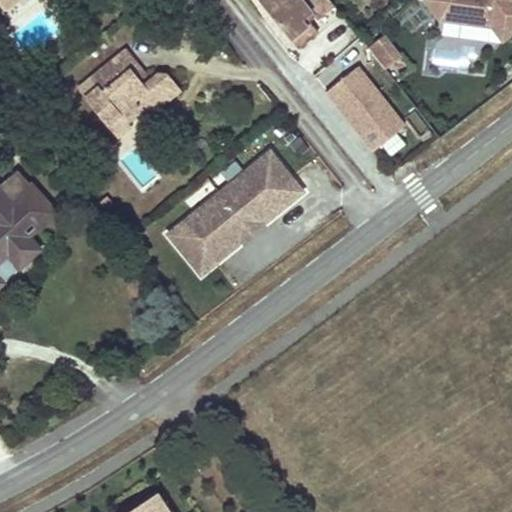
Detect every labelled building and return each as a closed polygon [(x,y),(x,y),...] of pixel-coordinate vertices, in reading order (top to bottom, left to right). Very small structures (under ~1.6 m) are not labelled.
[(13,0),(0,0),(0,6),(2,9),(13,0)] [(304,14),(307,12),(310,11),(316,18),(332,4),(329,0),(257,0),(294,47),(315,30),(304,14)] [(511,0),(424,0),(441,21),(491,28),(497,23),(505,24),(511,32),(511,0)] [(497,23),(491,28),(502,42),(511,34),(511,32),(505,24),(497,23)] [(370,47),(385,67),(400,55),(385,35),(370,47)] [(123,48),(90,75),(96,84),(84,95),(106,123),(119,113),(125,121),(141,109),(148,116),(178,90),(167,74),(156,73),(142,84),(136,77),(128,67),(134,62),(123,48)] [(128,67),(136,77),(142,71),(134,62),(128,67)] [(405,126),(357,67),(326,92),(374,150),(405,126)] [(116,136),(129,126),(125,121),(119,113),(106,123),(116,136)] [(289,205),(304,193),(272,153),(170,234),(202,274),(216,263),(211,258),(234,239),(239,245),(265,224),(261,218),(285,199),(289,205)] [(0,284),(41,250),(30,237),(22,227),(49,204),(21,170),(1,186),(0,185),(0,284)] [(265,224),(289,205),(285,199),(261,218),(265,224)] [(22,227),(30,237),(57,214),(49,204),(22,227)] [(216,263),(239,245),(234,239),(211,258),(216,263)] [(169,511),(163,502),(166,500),(154,482),(151,484),(149,482),(112,507),(115,511),(116,511),(148,491),(162,511),(169,511)] [(104,511),(162,511),(148,491),(116,511),(115,511),(112,507),(104,511)]
